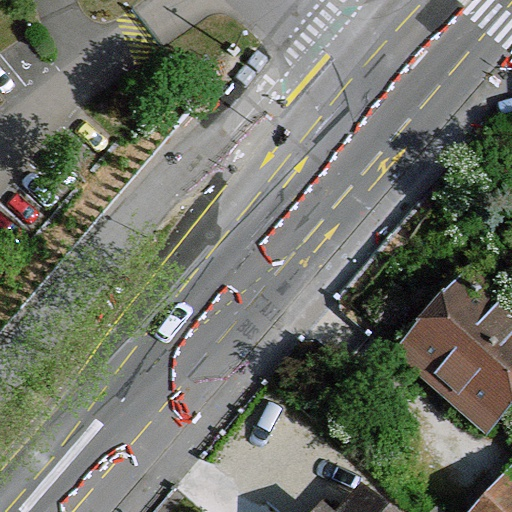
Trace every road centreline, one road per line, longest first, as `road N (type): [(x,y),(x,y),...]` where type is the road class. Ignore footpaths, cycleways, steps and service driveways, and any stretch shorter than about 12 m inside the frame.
road 1 (primary): [(53,511),(384,100)]
road 2 (residential): [(0,163),(51,106),(192,0)]
road 3 (residential): [(275,0),(384,100)]
road 4 (primary): [(384,100),(469,0)]
